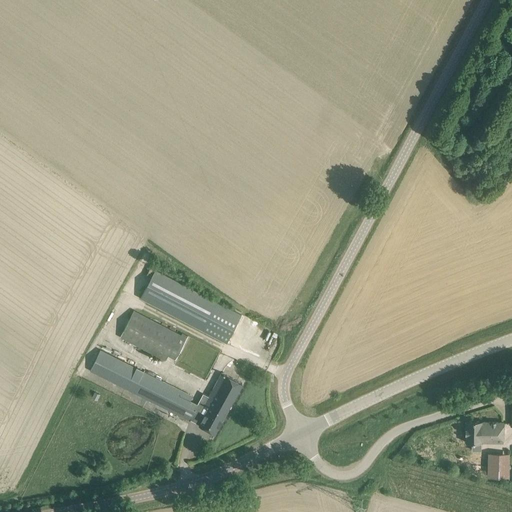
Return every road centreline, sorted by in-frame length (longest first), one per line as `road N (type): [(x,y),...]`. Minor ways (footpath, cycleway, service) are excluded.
road 1 (unclassified): [(301,433),(286,402),(286,373),(490,0)]
road 2 (unclassified): [(61,511),(193,483),(301,433)]
road 3 (unclassified): [(301,433),(319,463),(341,475),(363,466),(405,426),(511,393)]
road 4 (unclassified): [(301,433),(511,339)]
